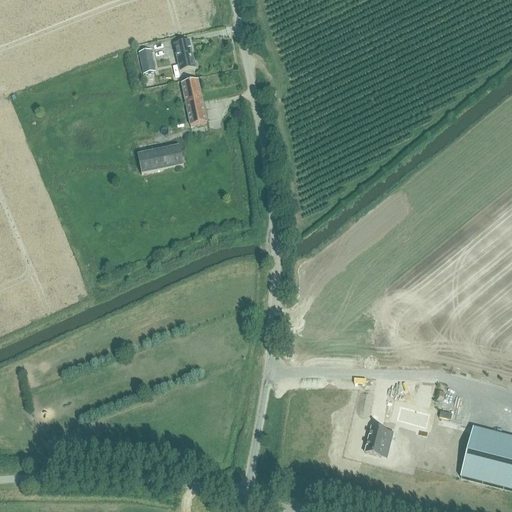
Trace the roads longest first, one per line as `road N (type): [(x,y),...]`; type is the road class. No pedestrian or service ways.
road 1 (unclassified): [(246,496),(271,357),(277,243),(263,116),(234,0)]
road 2 (unclassified): [(0,480),(137,479),(246,496)]
